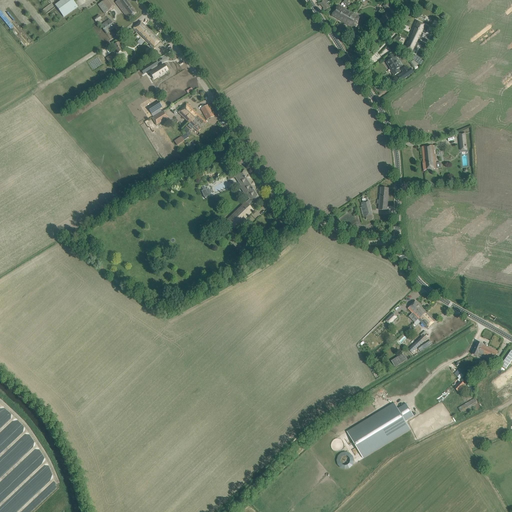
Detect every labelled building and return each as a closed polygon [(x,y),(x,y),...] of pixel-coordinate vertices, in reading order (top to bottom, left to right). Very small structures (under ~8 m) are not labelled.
[(78,7),(72,0),(61,0),(55,5),(64,17),(78,7)] [(104,14),(115,7),(110,0),(104,0),(98,5),(104,14)] [(136,13),(126,0),(118,0),(115,2),(128,19),(136,13)] [(323,0),(321,0),(318,3),(326,12),(330,7),(323,0)] [(383,6),(389,12),(393,8),(386,2),(383,6)] [(349,11),(338,5),(334,11),(332,16),(343,22),(349,11)] [(354,29),(357,25),(361,18),(349,11),(343,22),(354,29)] [(106,34),(115,28),(109,20),(100,26),(106,34)] [(416,21),(405,49),(414,53),(423,32),(424,33),(426,33),(429,27),(425,26),(426,25),(416,21)] [(137,33),(137,32),(151,45),(150,46),(153,49),(160,41),(140,22),(133,29),(137,33)] [(119,42),(113,45),(117,53),(123,50),(119,42)] [(117,60),(116,59),(118,58),(114,53),(106,58),(110,65),(117,60)] [(102,55),(42,90),(50,104),(110,68),(102,55)] [(390,61),(388,62),(388,63),(392,68),(390,69),(394,76),(399,72),(397,69),(400,67),(394,59),(395,58),(393,55),(388,58),(390,61)] [(156,61),(141,70),(142,71),(144,74),(144,75),(153,69),(158,77),(168,71),(164,65),(158,69),(157,67),(159,65),(158,64),(158,65),(156,62),(157,62),(156,61)] [(122,68),(119,64),(113,68),(115,72),(122,68)] [(398,76),(401,81),(413,72),(410,68),(408,70),(406,67),(402,70),(404,73),(398,76)] [(182,71),(177,75),(186,90),(191,87),(182,71)] [(120,104),(154,86),(148,75),(83,109),(90,122),(121,106),(120,104)] [(0,140),(48,114),(39,98),(0,119),(0,140)] [(160,102),(149,109),(153,114),(164,107),(160,102)] [(198,114),(186,104),(183,107),(178,113),(189,123),(198,114)] [(207,119),(214,116),(208,105),(201,109),(207,119)] [(156,125),(168,118),(164,111),(152,118),(156,125)] [(203,127),(207,123),(198,114),(189,123),(193,127),(193,128),(198,132),(203,127)] [(5,172),(7,175),(65,140),(52,118),(0,148),(0,173),(0,174),(5,172)] [(189,137),(188,136),(191,134),(189,131),(181,137),(183,141),(189,137)] [(465,133),(459,133),(461,151),(467,150),(465,133)] [(424,163),(423,163),(424,170),(429,169),(437,168),(436,163),(435,163),(433,146),(427,147),(422,147),(424,163)] [(249,199),(250,200),(251,202),(251,203),(252,202),(262,196),(245,170),(241,173),(236,176),(234,174),(228,176),(229,180),(235,178),(237,177),(243,186),(241,187),(240,188),(246,196),(247,196),(249,199)] [(380,201),(378,201),(377,205),(380,205),(379,210),(387,211),(389,189),(381,188),(380,201)] [(374,219),(373,215),(370,201),(362,203),(366,217),(367,221),(374,219)] [(231,219),(229,218),(226,221),(234,229),(253,210),(248,206),(247,204),(231,219)] [(427,312),(416,301),(412,305),(408,309),(419,320),(427,312)] [(430,316),(427,312),(419,320),(428,329),(435,321),(432,318),(431,318),(429,316),(430,316)] [(394,313),(385,321),(389,325),(390,325),(391,326),(393,323),(392,323),(395,320),(395,321),(398,319),(397,318),(398,318),(394,313)] [(427,339),(424,335),(409,349),(412,353),(427,339)] [(430,340),(423,345),(425,349),(432,343),(430,340)] [(498,352),(483,345),(483,344),(478,342),(472,354),(479,357),(479,356),(493,362),(498,352)] [(403,354),(393,360),(397,366),(407,360),(403,354)] [(511,370),(510,367),(487,384),(493,392),(503,385),(504,387),(511,382),(510,380),(511,378),(511,370)] [(458,369),(454,374),(461,380),(465,376),(458,369)] [(454,375),(449,380),(455,387),(460,381),(454,375)] [(465,384),(461,381),(454,388),(458,392),(465,384)] [(503,404),(511,397),(511,389),(511,388),(499,396),(503,404)] [(477,403),(475,399),(458,408),(461,413),(477,403)] [(394,403),(347,432),(363,459),(411,430),(405,421),(414,416),(406,404),(398,409),(397,408),(394,403)]
